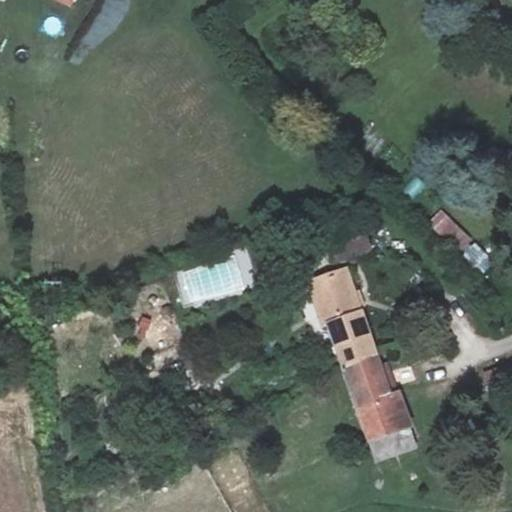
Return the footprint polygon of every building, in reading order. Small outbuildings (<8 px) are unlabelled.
[(457,254),(471,240),(441,209),(427,223),(457,254)] [(358,222),(322,231),(334,262),(369,253),(358,222)] [(475,242),(461,252),(477,275),(491,265),(475,242)] [(208,268),(188,269),(190,300),(209,299),(208,268)] [(276,282),(272,270),(252,274),(255,288),(276,282)] [(317,379),(353,371),(341,327),(304,337),(317,379)] [(353,371),(317,379),(335,438),(340,455),(385,443),(376,415),(365,417),(353,371)]
